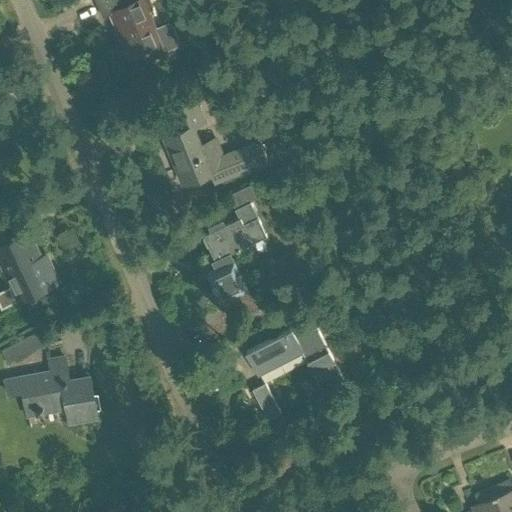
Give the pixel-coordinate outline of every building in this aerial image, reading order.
[(119,29),(131,57),(162,44),(164,47),(169,49),(179,44),(180,40),(173,23),(169,22),(157,27),(149,10),(154,8),(150,0),(96,0),(104,16),(115,11),(123,28),(119,29)] [(225,165),(222,157),(214,139),(200,145),(192,127),(204,122),(192,94),(170,103),(181,131),(165,138),(183,182),(211,171),(225,165)] [(225,165),(211,171),(215,182),(239,172),(238,170),(266,158),(259,141),(222,157),(225,165)] [(249,185),(229,195),(230,197),(234,205),(254,196),(250,187),(249,185)] [(211,233),(205,236),(220,268),(209,273),(222,302),(248,290),(230,253),(267,236),(251,202),(236,209),(240,219),(226,226),(223,219),(208,226),(211,233)] [(7,243),(0,246),(0,260),(19,301),(60,281),(51,262),(42,266),(38,258),(41,256),(29,230),(6,241),(7,243)] [(247,351),(259,374),(303,352),(323,392),(344,381),(312,318),(247,351)] [(35,328),(23,334),(29,347),(41,341),(35,328)] [(17,353),(10,340),(0,345),(0,350),(4,359),(17,353)] [(52,370),(5,379),(8,397),(24,394),(28,412),(68,405),(71,420),(98,415),(90,376),(69,380),(64,356),(50,359),(52,370)] [(253,389),(268,419),(281,413),(266,382),(253,389)] [(474,494),(477,502),(511,487),(511,486),(509,479),(474,494)] [(474,508),(465,511),(511,511),(511,487),(477,502),(472,504),(474,508)] [(125,511),(120,500),(94,511),(125,511)]
